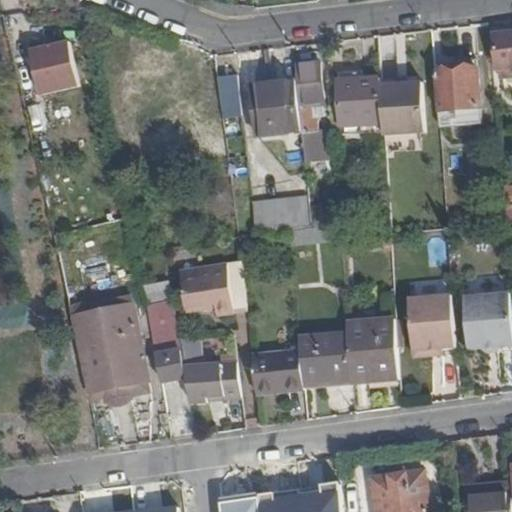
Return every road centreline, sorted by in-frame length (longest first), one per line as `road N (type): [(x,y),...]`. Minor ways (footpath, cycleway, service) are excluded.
road 1 (residential): [(511,0),(234,33),(135,0)]
road 2 (residential): [(511,413),(201,455)]
road 3 (residential): [(201,455),(14,480)]
